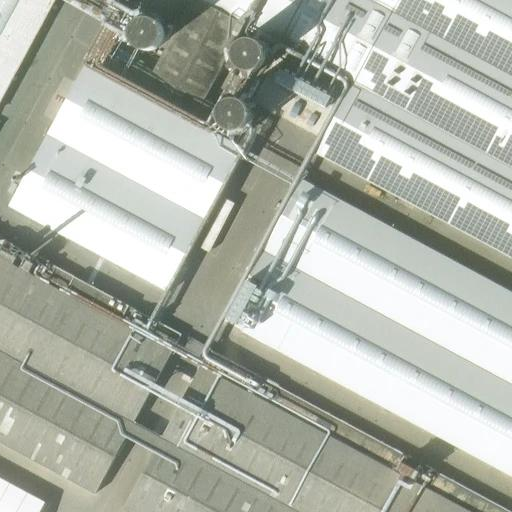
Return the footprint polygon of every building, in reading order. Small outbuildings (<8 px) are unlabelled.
[(0,0),(0,98),(52,0),(0,0)] [(511,0),(199,0),(354,83),(317,156),(511,260),(511,0)] [(104,50),(109,54),(115,55),(120,55),(125,52),(130,49),(132,44),(133,38),(132,33),(130,28),(126,24),(121,22),(115,21),(110,23),(105,25),(102,29),(100,35),(99,40),(101,46),(104,50)] [(216,74),(222,75),(228,73),(233,70),(237,65),(239,59),(238,53),(237,47),(233,43),(228,39),(222,38),(216,38),(211,40),(206,44),(203,49),(202,56),(203,62),(205,67),(210,72),(216,74)] [(240,156),(85,72),(12,208),(166,292),(240,156)] [(190,121),(193,125),(197,129),(202,130),(208,130),(213,128),(217,125),(220,120),(221,115),(221,109),(218,104),(214,101),(210,98),(204,97),(199,98),(194,101),(190,105),(188,110),(188,116),(190,121)] [(511,295),(299,181),(222,322),(511,477),(511,295)] [(182,336),(0,257),(0,442),(96,494),(127,437),(134,423),(182,336)] [(506,511),(210,351),(163,439),(155,452),(124,510),(127,511),(506,511)] [(134,423),(127,437),(155,452),(163,439),(134,423)]
